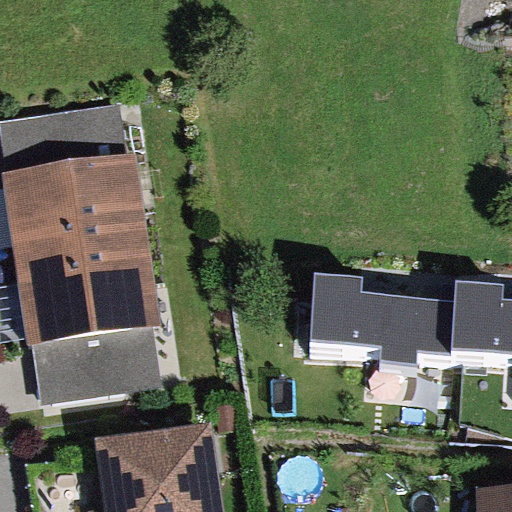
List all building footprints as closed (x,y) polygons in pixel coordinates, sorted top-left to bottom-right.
[(161,332),(136,163),(128,165),(119,109),(0,127),(0,128),(8,180),(2,181),(29,355),(35,354),(43,409),(162,391),(153,334),(161,332)] [(307,277),(302,368),(374,372),(373,385),(424,388),(425,375),(446,376),(450,302),(374,297),(375,281),(307,277)] [(450,302),(446,376),(511,380),(511,289),(451,286),(450,302)] [(226,511),(215,430),(96,446),(105,511),(226,511)] [(511,511),(511,496),(479,497),(479,511),(511,511)]
